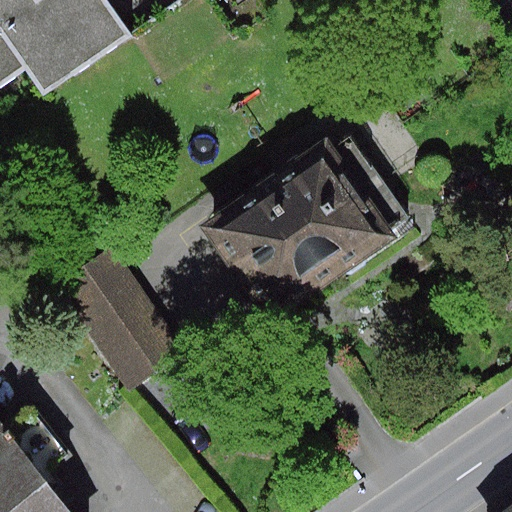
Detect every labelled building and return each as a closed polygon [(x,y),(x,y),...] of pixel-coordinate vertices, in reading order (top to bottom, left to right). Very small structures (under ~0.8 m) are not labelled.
[(19,0),(0,0),(0,90),(21,74),(50,111),(137,42),(104,0),(19,0)] [(355,142),(237,224),(303,317),(421,235),(355,142)] [(148,296),(99,330),(144,394),(193,360),(148,296)] [(0,379),(0,443),(19,429),(0,406),(0,395),(9,389),(0,379)] [(96,511),(36,435),(0,462),(0,511),(96,511)]
